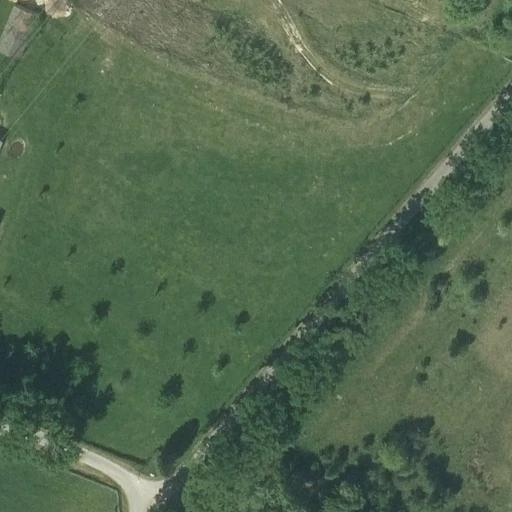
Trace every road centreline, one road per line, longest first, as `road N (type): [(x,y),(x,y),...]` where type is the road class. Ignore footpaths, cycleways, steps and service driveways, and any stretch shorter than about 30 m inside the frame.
road 1 (unclassified): [(168,497),(511,98)]
road 2 (unclassified): [(168,497),(0,421)]
